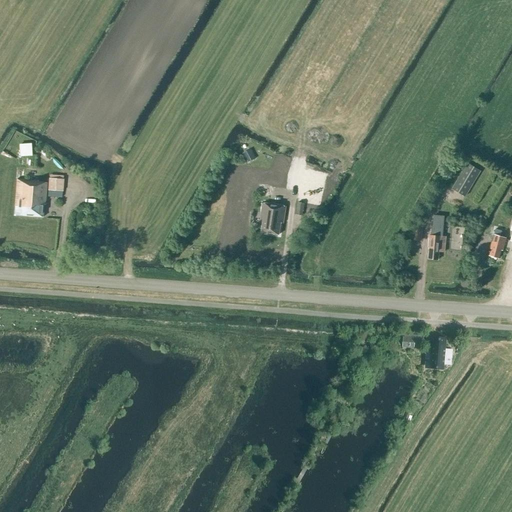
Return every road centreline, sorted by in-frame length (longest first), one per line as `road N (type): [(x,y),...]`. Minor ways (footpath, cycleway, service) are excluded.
road 1 (secondary): [(511,312),(0,274)]
road 2 (track): [(472,309),(460,367),(365,511)]
